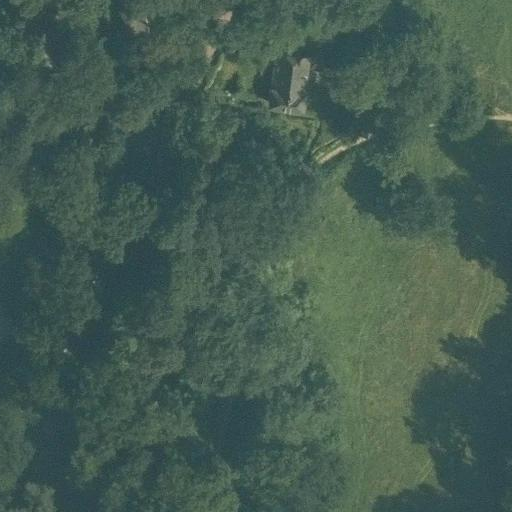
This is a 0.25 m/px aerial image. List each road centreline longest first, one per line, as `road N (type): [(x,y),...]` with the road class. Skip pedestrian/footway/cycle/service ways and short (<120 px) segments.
road 1 (secondary): [(54,511),(46,464),(56,376),(153,133),(153,64),(140,0)]
road 2 (track): [(419,127),(339,149),(297,190),(221,423),(203,511)]
road 3 (track): [(221,423),(219,369),(204,316),(140,179)]
road 4 (track): [(231,0),(172,117),(153,133)]
road 5 (track): [(0,167),(140,179)]
